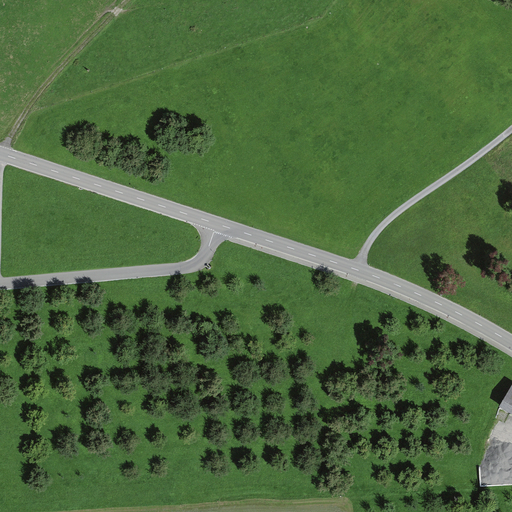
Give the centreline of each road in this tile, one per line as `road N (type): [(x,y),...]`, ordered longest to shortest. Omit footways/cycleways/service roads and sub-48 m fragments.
road 1 (tertiary): [(511,343),(357,269),(216,224)]
road 2 (unclassified): [(0,283),(189,267),(204,256),(216,224)]
road 3 (tertiary): [(216,224),(0,153)]
road 4 (track): [(511,132),(398,211),(357,269)]
road 5 (track): [(0,153),(43,88),(130,0)]
